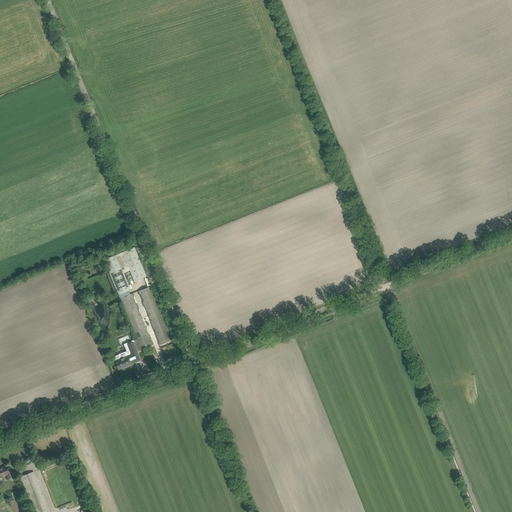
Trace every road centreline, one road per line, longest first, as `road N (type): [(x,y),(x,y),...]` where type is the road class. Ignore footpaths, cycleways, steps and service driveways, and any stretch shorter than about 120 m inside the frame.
road 1 (unclassified): [(194,361),(511,237)]
road 2 (track): [(47,0),(136,226)]
road 3 (track): [(475,511),(385,287)]
road 4 (unclassified): [(0,436),(194,361)]
road 5 (unclassified): [(194,361),(136,226),(94,243)]
